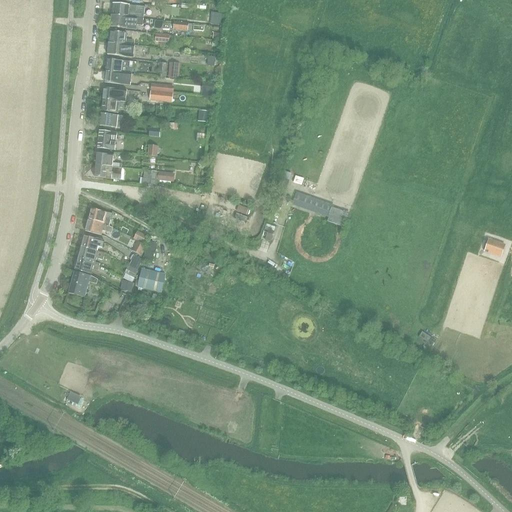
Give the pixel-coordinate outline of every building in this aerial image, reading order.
[(112,15),(128,17),(143,18),(144,7),(133,6),(113,3),(112,15)] [(180,9),(172,8),(171,16),(179,17),(180,9)] [(211,12),(210,25),(221,26),(222,14),(211,12)] [(112,15),(110,27),(126,29),(136,30),(136,25),(142,26),(142,25),(143,18),(128,17),(112,15)] [(204,29),(206,22),(198,20),(196,27),(204,29)] [(154,21),(154,29),(162,30),(163,22),(154,21)] [(174,22),(173,29),(187,31),(188,23),(174,22)] [(126,39),(126,33),(110,31),(109,43),(131,45),(132,40),(126,39)] [(169,43),(169,36),(155,34),(154,42),(169,43)] [(133,57),(134,46),(131,45),(109,43),(107,54),(133,57)] [(130,62),(107,59),(106,71),(131,74),(132,67),(129,67),(130,62)] [(166,73),(167,63),(159,63),(158,72),(166,73)] [(180,65),(169,64),(167,77),(178,79),(180,65)] [(131,74),(106,71),(104,82),(130,85),(131,74)] [(206,82),(205,92),(214,93),(215,83),(206,82)] [(151,85),(150,91),(173,93),(174,87),(151,85)] [(104,87),(102,100),(125,102),(125,100),(126,90),(120,89),(104,87)] [(152,91),(151,100),(156,100),(155,105),(163,106),(164,92),(152,91)] [(125,102),(102,100),(101,111),(117,113),(118,106),(124,107),(125,102)] [(198,121),(209,122),(210,112),(199,111),(198,121)] [(121,129),(122,122),(117,121),(117,115),(101,113),(100,126),(121,129)] [(160,137),(160,129),(159,129),(160,119),(154,118),(153,128),(149,128),(148,136),(160,137)] [(117,133),(113,133),(99,131),(97,148),(115,150),(117,133)] [(159,146),(149,145),(148,157),(157,158),(159,146)] [(97,154),(95,165),(118,167),(121,167),(122,164),(115,163),(115,164),(112,164),(113,156),(97,154)] [(88,159),(80,161),(82,169),(89,167),(88,159)] [(121,167),(118,167),(95,165),(94,177),(111,179),(120,181),(121,167)] [(148,170),(147,182),(155,183),(156,171),(148,170)] [(159,173),(158,181),(174,183),(175,175),(159,173)] [(279,196),(277,203),(282,205),(285,197),(279,196)] [(294,203),(293,207),(328,219),(327,221),(338,225),(343,212),(331,208),(308,200),(296,196),(294,203)] [(238,206),(236,213),(249,217),(251,210),(238,206)] [(91,209),(88,220),(103,224),(105,219),(110,220),(111,214),(91,209)] [(236,213),(234,218),(246,222),(247,217),(236,213)] [(112,228),(103,224),(88,220),(85,231),(101,235),(102,231),(111,233),(112,228)] [(234,220),(231,228),(243,234),(246,226),(234,220)] [(232,231),(230,235),(239,240),(241,235),(232,231)] [(142,243),(146,236),(137,232),(133,239),(142,243)] [(96,251),(97,248),(97,247),(102,248),(104,241),(84,236),(81,247),(96,251)] [(147,237),(144,252),(155,254),(158,239),(147,237)] [(489,240),(485,251),(501,257),(505,245),(489,240)] [(141,250),(142,248),(144,245),(137,241),(132,251),(141,256),(144,251),(141,250)] [(81,247),(78,258),(94,262),(95,258),(102,260),(104,253),(96,251),(81,247)] [(131,261),(128,266),(137,270),(142,260),(133,255),(130,260),(131,261)] [(93,263),(94,262),(78,258),(75,270),(91,274),(92,269),(97,271),(99,264),(93,263)] [(133,279),(137,271),(128,267),(124,274),(133,279)] [(161,293),(165,275),(141,269),(137,287),(161,293)] [(74,272),(71,283),(87,287),(93,288),(93,290),(93,288),(87,287),(88,282),(96,284),(97,280),(90,276),(74,272)] [(87,287),(71,283),(68,293),(84,298),(87,289),(93,290),(93,288),(87,287)] [(126,297),(122,305),(129,308),(132,300),(126,297)] [(122,305),(118,314),(125,317),(129,308),(122,305)] [(64,394),(74,399),(78,392),(68,387),(64,394)]
